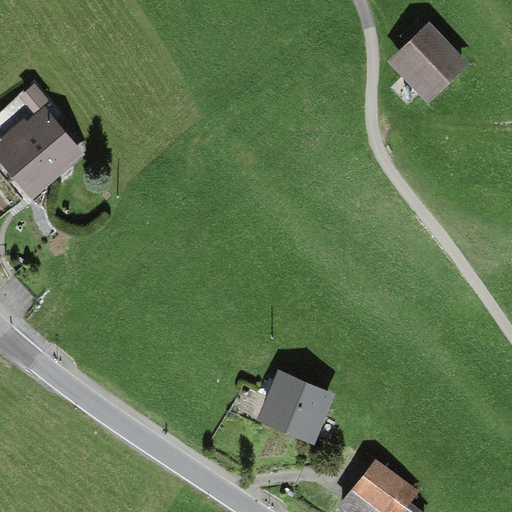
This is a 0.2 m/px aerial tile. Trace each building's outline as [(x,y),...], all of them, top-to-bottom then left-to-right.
[(413,42),(399,56),(432,90),(461,62),(428,28),(425,31),(417,22),(405,34),(413,42)] [(51,123),(63,112),(37,80),(0,114),(0,123),(12,138),(2,146),(37,189),(64,166),(57,158),(71,146),(51,123)] [(17,272),(28,284),(52,262),(40,250),(17,272)] [(63,274),(52,262),(28,284),(39,296),(63,274)] [(265,411),(312,430),(327,394),(281,374),(265,411)] [(363,458),(374,466),(342,504),(351,511),(421,511),(407,501),(414,492),(366,454),(363,458)]
